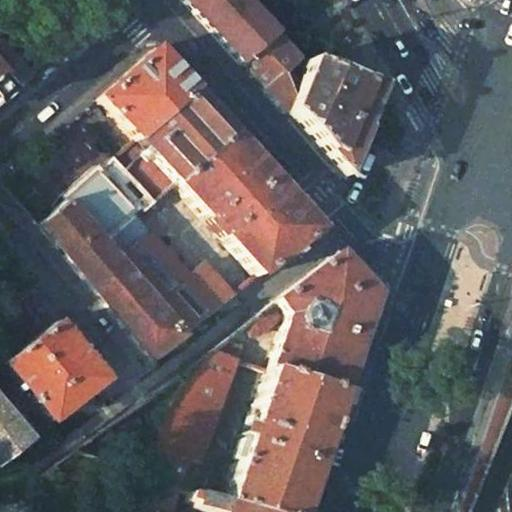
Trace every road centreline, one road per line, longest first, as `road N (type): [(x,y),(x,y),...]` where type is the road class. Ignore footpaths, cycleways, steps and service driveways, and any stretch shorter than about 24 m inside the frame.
road 1 (unclassified): [(151,12),(348,226)]
road 2 (primary): [(429,273),(352,511)]
road 3 (primary): [(438,511),(511,290)]
road 4 (unclassified): [(0,220),(138,386)]
road 5 (unclassified): [(151,12),(0,144)]
road 6 (secondary): [(380,0),(470,144)]
road 7 (primary): [(470,144),(429,273)]
road 8 (unclassified): [(247,303),(348,226)]
